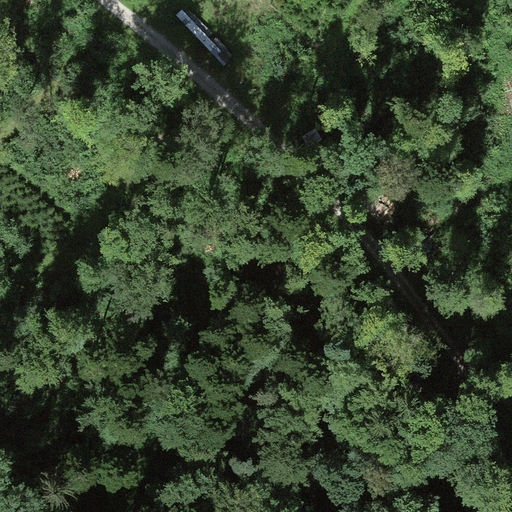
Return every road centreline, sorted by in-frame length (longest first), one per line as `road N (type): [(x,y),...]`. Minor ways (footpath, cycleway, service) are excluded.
road 1 (track): [(511,391),(461,359),(279,137),(120,0)]
road 2 (track): [(489,511),(458,451),(451,395),(461,359)]
